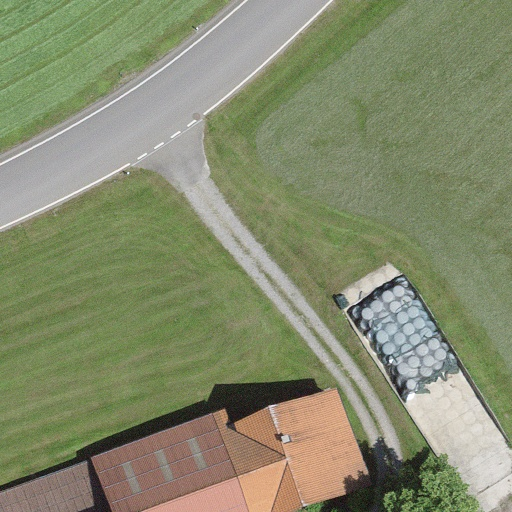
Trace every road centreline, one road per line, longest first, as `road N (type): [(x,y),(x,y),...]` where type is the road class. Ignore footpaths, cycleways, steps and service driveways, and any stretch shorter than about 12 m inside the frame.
road 1 (track): [(384,511),(370,408),(154,118)]
road 2 (tertiary): [(0,197),(154,118),(297,0)]
